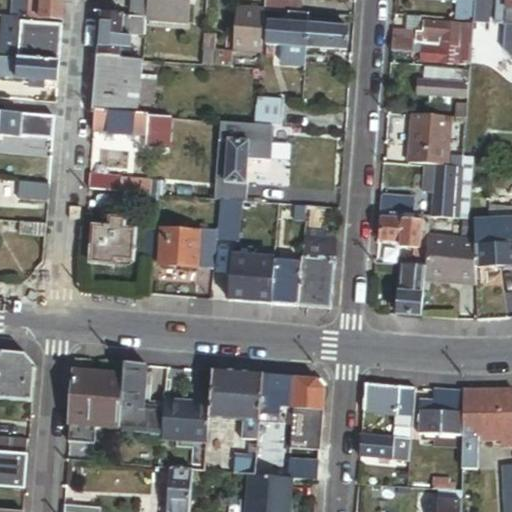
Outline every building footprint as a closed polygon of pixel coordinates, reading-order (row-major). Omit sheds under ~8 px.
[(31,0),(16,0),(15,17),(30,18),(31,0)] [(44,0),(31,0),(30,18),(30,19),(43,20),(44,0)] [(65,22),(67,0),(44,0),(43,20),(65,22)] [(148,19),(150,0),(147,0),(134,0),(133,14),(138,14),(137,18),(148,19)] [(191,0),(149,0),(150,0),(148,19),(148,21),(190,25),(191,0)] [(274,0),(267,0),(267,8),(301,11),(302,3),(274,0)] [(461,2),(459,21),(476,23),(477,0),(445,0),(446,1),(461,2)] [(491,0),(478,0),(477,24),(489,25),(491,0)] [(511,10),(507,10),(508,0),(500,0),(498,27),(511,27),(511,10)] [(311,13),(300,12),(300,13),(299,25),(310,25),(311,13)] [(266,15),(238,13),(234,55),(262,57),(266,15)] [(299,25),(300,13),(292,13),(291,24),(299,25)] [(320,19),(321,14),(311,13),(310,25),(320,26),(320,19)] [(134,18),(106,16),(102,59),(130,61),(132,35),(134,18)] [(146,36),(148,21),(148,19),(137,18),(134,18),(132,35),(146,36)] [(425,24),(426,19),(409,18),(408,32),(425,34),(425,24)] [(24,30),(24,24),(24,20),(7,19),(6,28),(24,30)] [(308,47),(310,25),(299,25),(291,24),(269,22),(268,44),(288,46),(287,67),(307,69),(308,47)] [(62,64),(65,27),(24,24),(24,30),(21,60),(62,64)] [(425,34),(424,39),(443,40),(444,25),(425,24),(425,34)] [(326,27),(320,26),(310,25),(308,47),(348,51),(350,29),(326,27)] [(443,40),(442,46),(461,47),(463,27),(444,25),(443,40)] [(474,48),(475,28),(463,27),(461,47),(473,48),(474,48)] [(408,32),(394,31),(394,42),(424,44),(424,39),(425,34),(408,32)] [(217,43),(205,42),(204,53),(215,54),(217,43)] [(424,44),(394,42),(393,54),(423,57),(423,49),(442,51),(442,46),(424,44)] [(224,55),(222,67),(232,68),(234,45),(225,44),(224,55)] [(461,47),(442,46),(442,51),(441,67),(459,68),(461,47)] [(471,69),(473,48),(461,47),(459,68),(471,69)] [(441,67),(442,51),(423,49),(423,57),(422,65),(441,67)] [(215,54),(204,53),(202,67),(222,69),(222,67),(224,55),(215,54)] [(0,79),(19,81),(21,60),(0,58),(0,79)] [(130,61),(102,59),(97,113),(138,117),(141,78),(142,62),(130,61)] [(60,84),(62,64),(21,60),(19,81),(36,82),(60,84)] [(425,72),(424,85),(434,85),(434,78),(435,72),(425,72)] [(447,79),(434,78),(434,85),(459,87),(460,74),(448,73),(447,79)] [(470,75),(460,74),(459,87),(465,88),(469,88),(470,75)] [(159,80),(141,78),(138,117),(149,118),(155,118),(159,80)] [(60,91),(60,84),(36,82),(35,89),(60,91)] [(459,87),(434,85),(424,85),(420,84),(418,99),(429,100),(452,102),(464,103),(465,88),(459,87)] [(284,102),(259,100),(256,127),(282,129),(284,102)] [(457,122),(468,123),(469,108),(458,108),(457,122)] [(149,118),(138,117),(97,113),(95,135),(147,139),(149,118)] [(0,136),(21,139),(23,116),(0,114),(0,136)] [(57,119),(23,116),(21,139),(55,141),(57,119)] [(170,153),(172,120),(155,118),(149,118),(147,139),(146,151),(170,153)] [(453,121),(412,118),(408,168),(428,169),(439,170),(449,171),(453,121)] [(230,140),(232,125),(221,124),(220,139),(230,140)] [(230,143),(230,140),(220,139),(219,150),(229,151),(230,143)] [(230,143),(229,151),(227,175),(226,184),(246,186),(250,145),(230,143)] [(229,151),(219,150),(217,175),(218,175),(227,175),(229,151)] [(461,221),(470,222),(475,162),(466,162),(461,221)] [(438,180),(439,170),(428,169),(427,179),(438,180)] [(434,220),(455,221),(458,172),(449,171),(439,170),(438,180),(436,197),(434,220)] [(122,175),(92,172),(91,190),(120,193),(121,180),(122,175)] [(455,221),(460,221),(464,172),(458,172),(455,221)] [(227,175),(218,175),(215,200),(221,201),(220,202),(221,202),(223,202),(244,204),(246,186),(226,184),(227,175)] [(436,197),(438,180),(427,179),(426,196),(436,197)] [(120,193),(151,196),(152,185),(152,183),(121,180),(120,193)] [(167,186),(152,185),(151,196),(166,197),(167,186)] [(17,203),(50,205),(51,190),(18,188),(17,203)] [(149,215),(151,196),(120,193),(118,212),(149,215)] [(418,202),(381,199),(380,215),(384,216),(417,218),(418,202)] [(244,204),(223,202),(222,218),(243,221),(244,204)] [(308,209),(297,208),(296,224),(306,224),(308,209)] [(327,226),(328,211),(308,209),(306,224),(327,226)] [(337,233),(339,211),(328,211),(327,226),(327,232),(337,233)] [(417,224),(417,218),(384,216),(383,221),(417,224)] [(428,240),(430,219),(417,218),(417,224),(422,224),(420,246),(420,251),(427,252),(428,240)] [(127,222),(112,220),(111,228),(106,228),(106,230),(94,229),(91,266),(114,268),(115,263),(134,264),(135,253),(137,253),(137,250),(135,250),(137,233),(126,232),(127,222)] [(417,224),(383,221),(381,243),(402,245),(420,246),(422,224),(417,224)] [(511,221),(490,224),(491,247),(511,246),(511,221)] [(490,224),(490,222),(475,222),(475,244),(476,248),(491,247),(490,224)] [(33,238),(34,226),(22,225),(21,237),(33,238)] [(47,239),(48,227),(34,226),(33,238),(47,239)] [(148,231),(145,263),(161,264),(163,232),(148,231)] [(163,232),(161,264),(160,267),(197,269),(200,235),(163,232)] [(197,269),(215,271),(217,234),(200,232),(200,235),(197,269)] [(476,248),(475,244),(428,240),(427,252),(426,261),(426,267),(425,279),(450,281),(450,284),(477,286),(476,269),(476,248)] [(511,246),(491,247),(476,248),(476,269),(511,268),(511,246)] [(426,261),(427,252),(420,251),(405,250),(404,259),(410,259),(426,261)] [(234,260),(255,261),(255,253),(235,251),(234,260)] [(326,255),(310,254),(309,261),(326,262),(326,256),(326,255)] [(272,307),(276,263),(255,261),(234,260),(231,304),(272,307)] [(304,261),(303,266),(300,309),(333,312),(337,263),(326,262),(309,261),(304,261)] [(303,266),(276,263),(272,307),(300,309),(303,266)] [(425,279),(426,267),(410,266),(407,295),(424,296),(425,279)] [(401,294),(399,318),(422,320),(424,296),(407,295),(401,294)] [(27,357),(2,355),(0,378),(0,400),(33,403),(33,402),(36,367),(27,357)] [(149,368),(128,366),(127,379),(125,400),(125,408),(141,409),(143,390),(146,390),(148,390),(149,368)] [(265,378),(215,373),(213,407),(212,420),(245,422),(262,424),(265,378)] [(76,375),(74,396),(95,398),(108,399),(118,400),(120,378),(76,375)] [(127,379),(120,378),(118,400),(125,400),(127,379)] [(284,380),(265,378),(262,424),(280,425),(281,414),(281,408),(284,380)] [(294,380),(284,380),(281,408),(287,409),(292,409),(294,380)] [(318,382),(294,380),(292,409),(292,411),(293,411),(325,412),(327,392),(318,382)] [(367,387),(365,415),(398,417),(415,419),(417,391),(367,387)] [(505,439),(506,394),(465,394),(464,417),(464,439),(480,439),(505,439)] [(74,396),(71,442),(91,443),(92,439),(95,398),(74,396)] [(95,398),(92,439),(98,439),(99,427),(123,429),(124,419),(107,417),(108,399),(95,398)] [(124,419),(125,408),(125,400),(118,400),(108,399),(107,417),(124,419)] [(166,432),(165,440),(210,444),(212,420),(213,407),(169,404),(168,411),(166,432)] [(422,414),(440,415),(441,405),(423,404),(422,414)] [(141,409),(125,408),(124,419),(123,429),(166,432),(168,411),(144,410),(141,409)] [(322,453),(325,412),(293,411),(290,450),(322,453)] [(464,439),(464,417),(440,415),(422,414),(420,435),(464,439)] [(415,419),(398,417),(396,440),(414,441),(415,419)] [(262,424),(245,422),(244,441),(251,442),(259,443),(261,443),(261,442),(262,424)] [(0,453),(27,455),(28,439),(0,436),(0,453)] [(396,440),(363,437),(361,459),(393,462),(396,440)] [(480,439),(464,439),(464,468),(480,468),(480,445),(480,439)] [(414,441),(396,440),(393,462),(412,464),(414,441)] [(251,453),(259,454),(259,443),(251,442),(251,453)] [(274,443),(261,442),(261,443),(260,454),(259,459),(273,460),(274,443)] [(0,455),(0,484),(25,486),(28,458),(0,455)] [(258,478),(259,459),(250,459),(238,458),(237,476),(258,478)] [(272,473),(273,460),(259,459),(258,478),(271,479),(272,473)] [(320,480),(321,464),(291,462),(289,478),(320,480)] [(159,469),(158,488),(172,489),(173,470),(159,469)] [(505,511),(511,511),(511,469),(502,470),(505,511)] [(192,511),(195,472),(173,470),(172,489),(170,511),(192,511)] [(292,511),(295,480),(284,480),(284,481),(257,479),(254,511),(292,511)] [(440,492),(457,494),(458,487),(452,486),(452,482),(435,481),(434,492),(440,492)] [(464,504),(463,494),(457,494),(440,492),(440,504),(464,504)]
